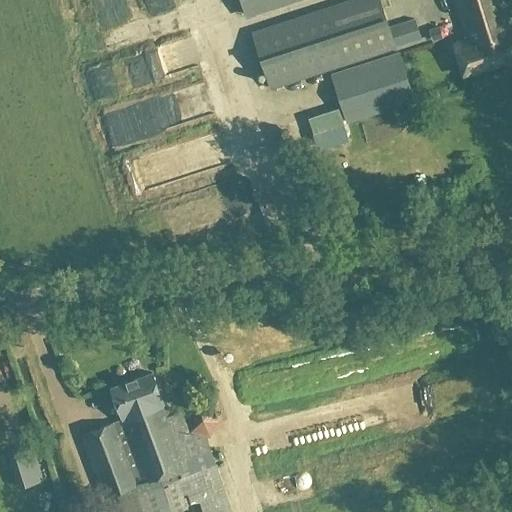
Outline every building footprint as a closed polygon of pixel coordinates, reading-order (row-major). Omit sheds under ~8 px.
[(239,0),(244,13),(284,0),(239,0)] [(377,0),(354,0),(250,32),(267,88),(419,41),(413,21),(386,30),(377,0)] [(511,33),(501,0),(450,0),(464,42),(451,46),(461,77),(511,60),(511,33)] [(421,38),(449,32),(447,23),(419,29),(421,38)] [(397,55),(330,76),(345,124),(412,103),(397,55)] [(258,332),(245,337),(253,357),(266,352),(258,332)] [(305,363),(305,390),(354,390),(354,362),(305,363)] [(115,497),(120,511),(228,511),(202,438),(207,439),(221,425),(215,404),(194,400),(184,411),(168,417),(164,405),(162,406),(151,374),(109,389),(121,421),(81,437),(105,501),(115,497)] [(305,491),(308,504),(342,495),(335,468),(264,487),(270,511),(273,511),(293,507),(290,495),(305,491)]
